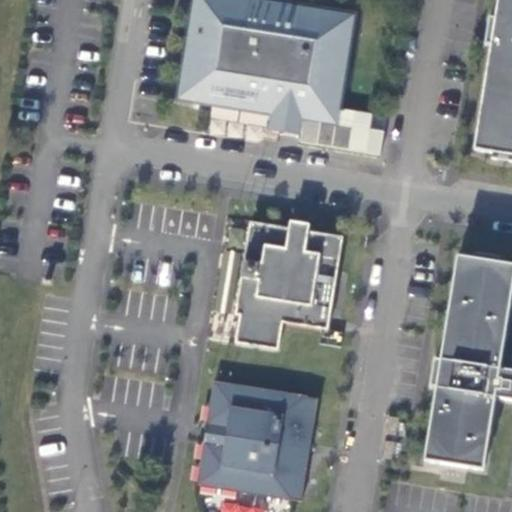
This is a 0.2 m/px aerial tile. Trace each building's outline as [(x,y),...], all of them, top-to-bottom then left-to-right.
[(196,0),(195,7),(193,6),(190,22),(193,23),(186,66),(183,65),(180,82),(183,82),(181,97),(196,100),(196,103),(212,105),(212,102),(273,112),(305,117),(304,120),(320,122),(321,120),(336,122),(339,107),(341,107),(344,91),(341,91),(348,48),(351,48),(354,32),(351,32),(353,16),(338,13),(338,11),(271,0),(196,0)] [(511,0),(498,0),(496,18),(490,17),(486,44),(491,45),(475,149),(493,152),(493,148),(511,150),(511,0)] [(305,117),(273,112),(270,128),(302,133),(304,120),(305,117)] [(332,330),(346,239),(312,233),(313,226),(295,223),(294,230),(255,224),(240,316),(244,316),(240,343),(282,350),(286,323),(332,330)] [(436,358),(431,387),(437,388),(425,460),(485,470),(497,397),(511,399),(511,370),(501,368),(511,300),(511,263),(500,262),(499,267),(476,263),(476,258),(458,255),(441,359),(436,358)] [(219,383),(203,485),(305,502),(321,400),(219,383)] [(220,511),(264,511),(265,506),(221,501),(220,511)]
